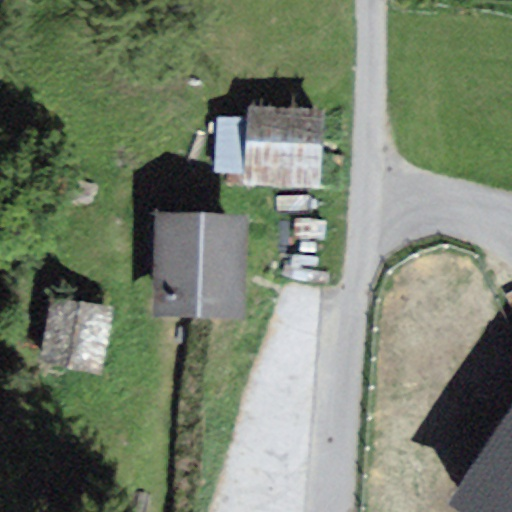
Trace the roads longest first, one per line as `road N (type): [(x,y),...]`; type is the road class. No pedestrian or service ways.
road 1 (unclassified): [(367,0),(364,204),(345,332),(342,511)]
road 2 (track): [(364,204),(511,223)]
